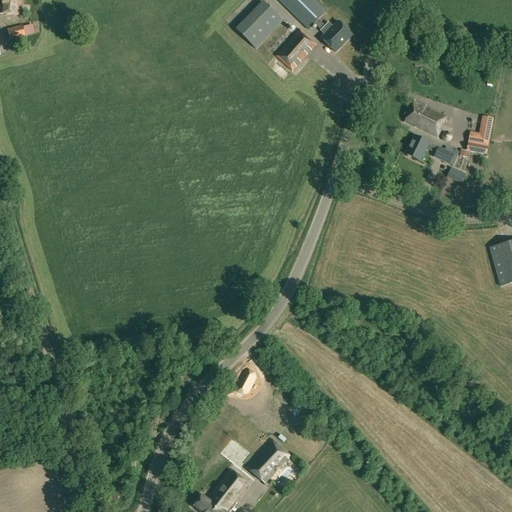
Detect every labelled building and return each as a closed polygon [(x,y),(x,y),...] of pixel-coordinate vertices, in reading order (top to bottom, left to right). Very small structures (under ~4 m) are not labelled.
[(0,0),(0,1),(0,4),(0,13),(21,16),(22,0),(0,0)] [(314,0),(278,0),(309,30),(315,23),(322,30),(325,26),(319,20),(327,12),(314,0)] [(269,3),(241,30),(258,47),(286,20),(269,3)] [(33,21),(24,24),(28,35),(37,32),(33,21)] [(352,35),(338,22),(333,27),(328,23),(325,26),(322,30),(321,31),(325,35),(321,39),(335,53),(352,35)] [(26,37),(23,25),(7,29),(10,41),(26,37)] [(293,71),(316,44),(300,29),(276,56),(293,71)] [(248,54),(244,50),(238,56),(274,91),(285,79),(253,49),(248,54)] [(291,83),(316,105),(339,80),(314,58),(291,83)] [(337,98),(346,89),(341,84),(332,92),(337,98)] [(437,136),(446,117),(426,107),(426,106),(416,101),(405,122),(416,127),(437,136)] [(479,134),(470,132),(467,151),(487,155),(494,118),(483,116),(479,134)] [(420,161),(429,142),(415,136),(406,154),(420,161)] [(435,157),(449,164),(453,166),(460,152),(456,150),(454,154),(439,147),(435,157)] [(449,175),(462,181),(465,175),(452,169),(449,175)] [(511,242),(490,248),(501,287),(511,283),(511,242)] [(252,387),(258,372),(256,367),(249,364),(245,368),(238,380),(239,387),(246,390),(252,387)] [(309,437),(299,428),(292,436),(302,445),(309,437)] [(266,484),(292,456),(273,439),(247,468),(266,484)] [(227,511),(250,484),(231,470),(208,499),(203,495),(194,506),(201,511),(227,511)]
